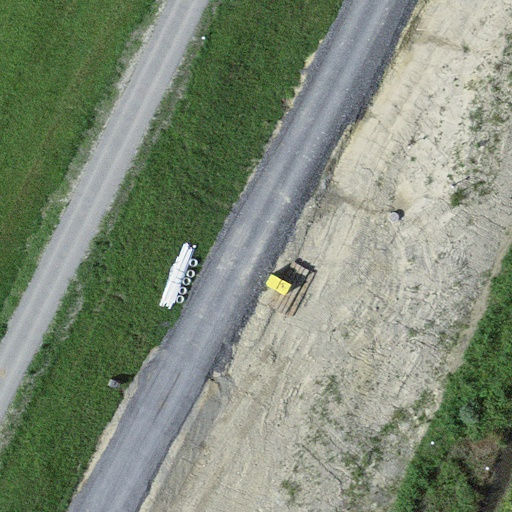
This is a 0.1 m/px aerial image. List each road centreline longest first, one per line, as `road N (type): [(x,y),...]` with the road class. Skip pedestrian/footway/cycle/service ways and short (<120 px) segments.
road 1 (track): [(106,511),(369,0)]
road 2 (track): [(0,380),(194,0)]
